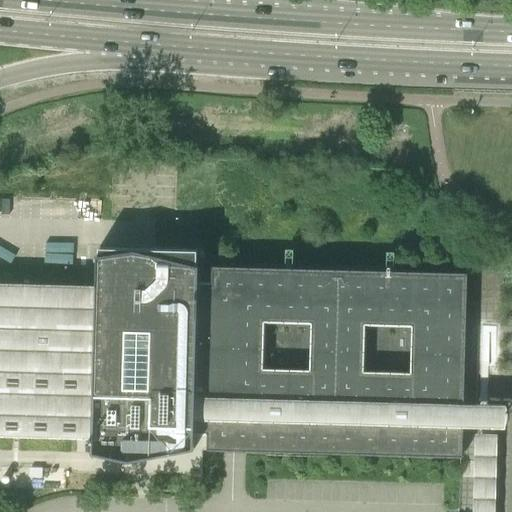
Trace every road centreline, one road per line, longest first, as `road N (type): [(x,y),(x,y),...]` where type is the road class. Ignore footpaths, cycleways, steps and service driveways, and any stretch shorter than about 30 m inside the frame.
road 1 (primary): [(511,31),(35,0)]
road 2 (primary): [(159,45),(511,65)]
road 3 (primary): [(0,78),(159,45)]
road 4 (primary): [(0,30),(159,45)]
